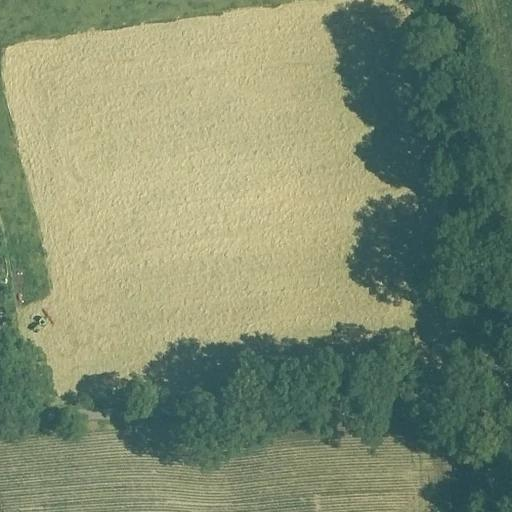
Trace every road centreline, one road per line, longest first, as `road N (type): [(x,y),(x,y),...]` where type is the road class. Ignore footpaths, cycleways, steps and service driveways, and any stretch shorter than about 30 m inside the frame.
road 1 (residential): [(492,396),(0,427)]
road 2 (residential): [(432,0),(492,396)]
